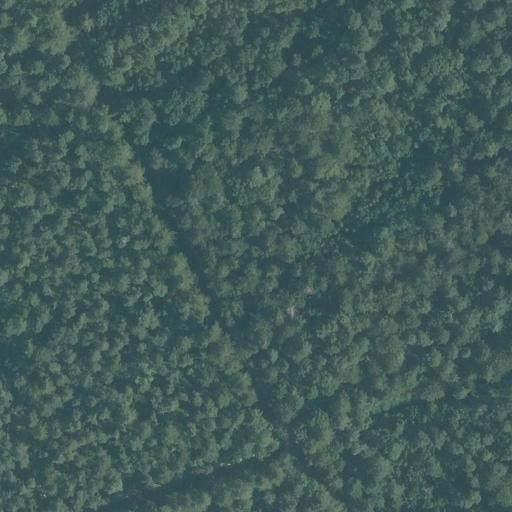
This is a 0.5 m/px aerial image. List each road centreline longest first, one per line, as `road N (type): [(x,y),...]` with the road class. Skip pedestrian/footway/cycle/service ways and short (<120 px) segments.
road 1 (track): [(77,511),(511,369)]
road 2 (track): [(360,511),(278,417),(138,146)]
road 3 (track): [(138,146),(307,61),(365,0)]
road 4 (track): [(138,146),(62,0)]
road 5 (track): [(0,361),(54,511)]
